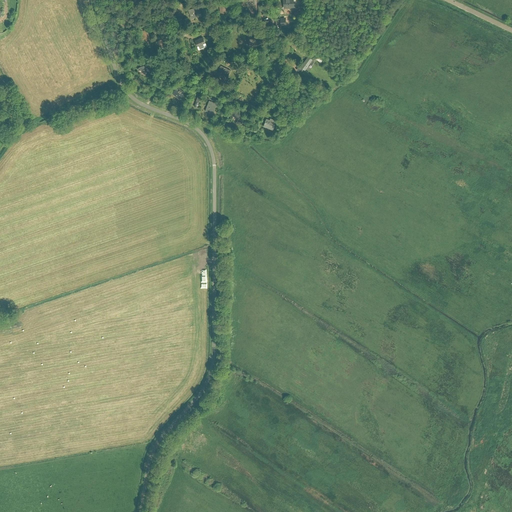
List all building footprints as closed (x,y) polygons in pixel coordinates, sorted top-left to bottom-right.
[(293,0),(283,0),(284,5),(284,8),(286,8),(294,7),(293,0)] [(199,6),(188,10),(190,16),(191,19),(196,17),(195,15),(201,13),(199,6)] [(122,29),(127,25),(121,18),(116,23),(122,29)] [(164,35),(157,42),(159,44),(159,45),(163,48),(167,44),(165,43),(169,39),(164,35)] [(248,36),(248,46),(260,46),(260,37),(248,36)] [(203,37),(195,41),(199,50),(207,46),(203,37)] [(300,66),(297,69),(301,72),(303,69),(305,70),(310,62),(313,64),(314,61),(308,57),(301,67),(300,66)] [(140,70),(141,71),(148,76),(151,71),(143,66),(139,68),(140,70)] [(229,76),(231,70),(221,66),(219,71),(229,76)] [(177,86),(171,93),(179,100),(185,93),(186,92),(183,90),(182,91),(177,86)] [(212,111),(214,111),(217,103),(209,101),(208,104),(205,111),(208,112),(208,110),(212,111)] [(237,123),(240,124),(241,124),(245,114),(232,110),(231,115),(239,118),(237,123)] [(266,118),(263,127),(273,130),(276,122),(277,120),(270,118),(270,120),(266,118)]
